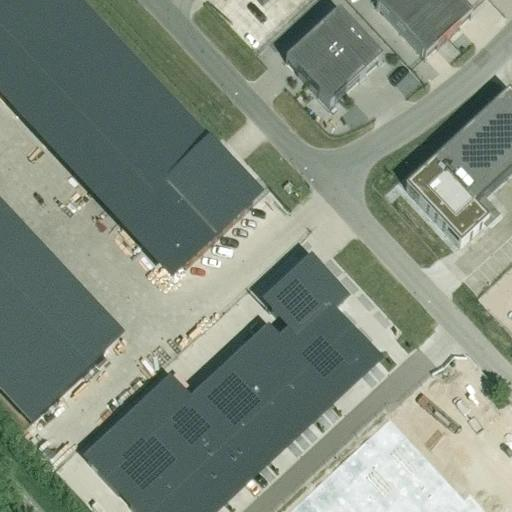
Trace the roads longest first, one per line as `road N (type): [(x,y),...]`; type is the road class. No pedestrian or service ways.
road 1 (unclassified): [(511,379),(322,178)]
road 2 (unclassified): [(322,178),(156,0)]
road 3 (unclassified): [(511,42),(462,89),(322,178)]
